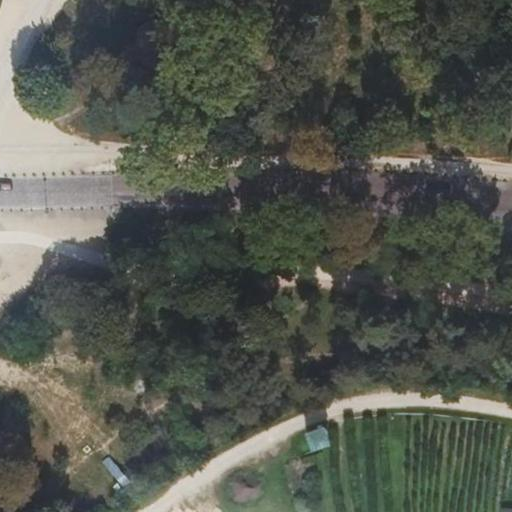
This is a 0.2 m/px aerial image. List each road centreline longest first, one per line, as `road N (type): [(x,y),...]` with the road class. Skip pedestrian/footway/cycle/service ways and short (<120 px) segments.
road 1 (secondary): [(511,206),(423,196),(0,191)]
road 2 (trunk): [(511,288),(206,511)]
road 3 (trunk): [(359,511),(511,401)]
road 4 (trunk): [(366,511),(511,446)]
